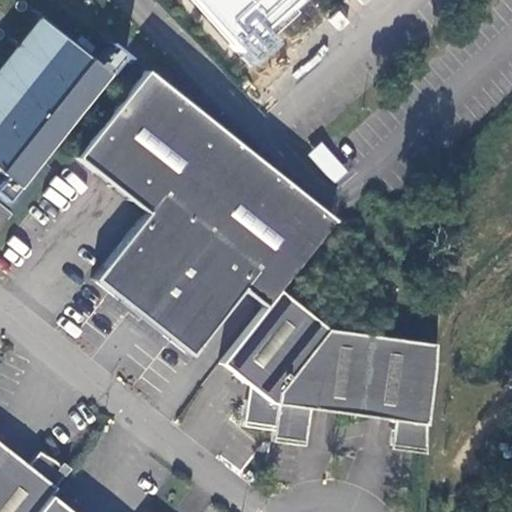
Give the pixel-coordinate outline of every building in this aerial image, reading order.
[(190,0),(234,49),(288,0),(190,0)] [(15,187),(120,55),(105,43),(90,63),(36,21),(0,65),(0,175),(0,198),(3,201),(15,187)] [(240,288),(261,305),(276,286),(332,216),(140,65),(70,153),(141,209),(91,271),(88,276),(114,296),(96,320),(112,333),(115,329),(129,340),(127,345),(144,358),(162,334),(187,354),(240,288)] [(343,174),(316,145),(303,157),(330,186),(343,174)] [(414,451),(424,452),(425,421),(432,341),(325,326),(276,286),(261,305),(217,360),(245,384),(240,425),(271,429),(270,440),(302,444),(308,406),(392,420),(389,448),(414,451)] [(0,445),(0,511),(30,511),(46,493),(66,468),(54,458),(37,452),(25,465),(0,445)] [(69,511),(46,493),(30,511),(69,511)]
